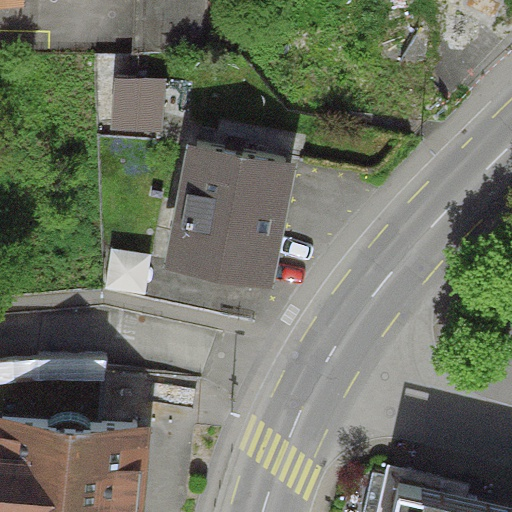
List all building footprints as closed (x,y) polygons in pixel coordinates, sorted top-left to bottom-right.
[(0,0),(0,1),(13,2),(13,0),(138,0),(132,52),(128,52),(128,56),(132,56),(130,80),(134,80),(136,57),(201,55),(203,0),(0,0)] [(157,83),(134,80),(130,80),(113,78),(111,98),(112,125),(154,128),(157,83)] [(259,277),(281,160),(192,143),(170,260),(259,277)] [(125,511),(124,510),(133,423),(97,419),(102,367),(48,366),(8,366),(0,367),(0,511),(125,511)] [(511,511),(511,508),(394,482),(387,511),(511,511)]
